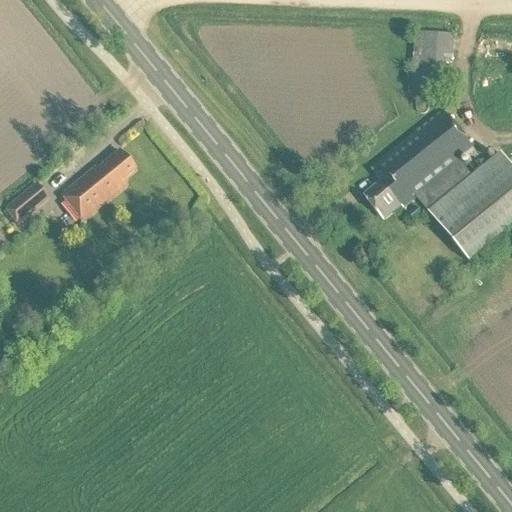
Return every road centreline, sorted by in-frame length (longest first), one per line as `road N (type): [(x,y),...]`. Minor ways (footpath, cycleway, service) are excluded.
road 1 (secondary): [(511,507),(95,0)]
road 2 (track): [(304,0),(511,8)]
